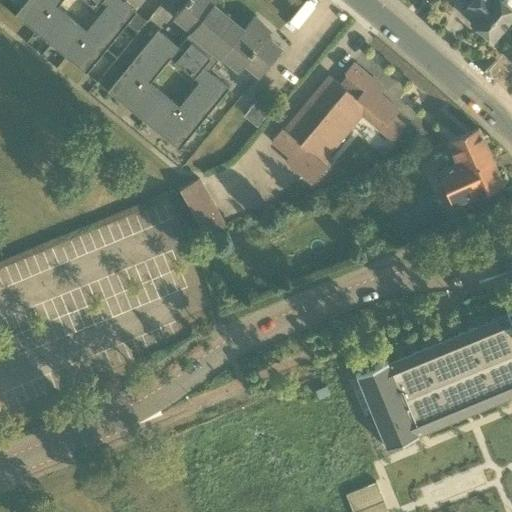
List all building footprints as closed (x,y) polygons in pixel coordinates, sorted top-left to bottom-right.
[(50,44),(72,18),(57,6),(62,0),(83,0),(86,1),(86,0),(27,0),(15,15),(50,44)] [(86,0),(86,1),(95,9),(101,1),(106,5),(86,30),(72,18),(50,44),(86,73),(128,22),(136,12),(121,0),(86,0)] [(145,122),(167,96),(150,81),(170,57),(188,71),(230,19),(213,5),(217,0),(187,0),(174,17),(191,31),(190,32),(179,46),(158,30),(108,91),(145,122)] [(473,0),(464,11),(480,24),(477,27),(476,26),(475,27),(494,42),(511,19),(511,0),(502,0),(502,1),(500,0),(473,0)] [(146,20),(136,12),(128,22),(137,30),(146,20)] [(188,71),(199,80),(178,105),(167,96),(145,122),(179,149),(229,87),(208,70),(220,56),(220,57),(221,55),(238,69),(244,63),(260,76),(281,52),(265,38),(270,32),(253,17),(243,29),(230,19),(188,71)] [(282,128),(271,141),(288,156),(284,161),(311,183),(331,159),(327,155),(361,115),(391,140),(405,124),(394,115),(399,110),(380,94),(384,88),(353,62),(344,73),(347,76),(340,84),(329,75),(284,129),(282,128)] [(504,184),(498,171),(494,160),(493,160),(479,127),(447,141),(457,164),(438,173),(453,206),(472,197),(472,198),(504,184)] [(225,224),(199,179),(180,190),(205,235),(225,224)] [(511,297),(375,354),(406,428),(511,385),(511,297)] [(478,511),(474,496),(414,511),(478,511)]
